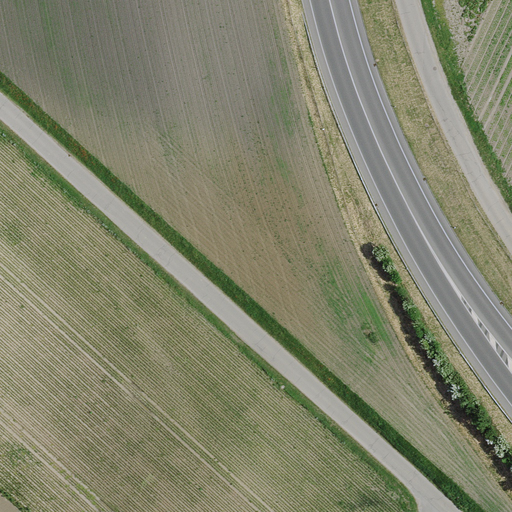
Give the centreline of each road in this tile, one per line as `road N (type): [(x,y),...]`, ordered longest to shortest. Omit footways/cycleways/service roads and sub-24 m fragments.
road 1 (trunk): [(329,0),(382,154),(463,300)]
road 2 (track): [(511,231),(434,77),(414,0)]
